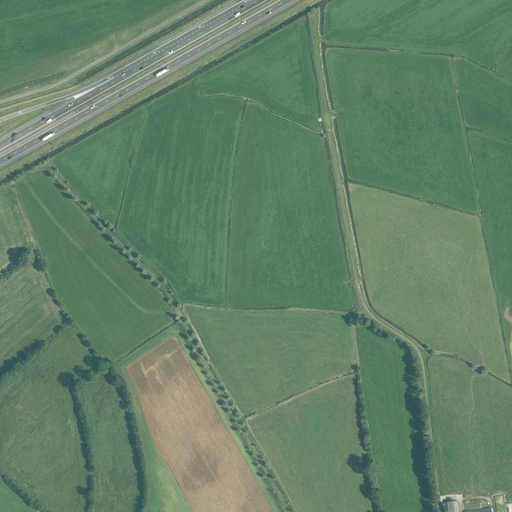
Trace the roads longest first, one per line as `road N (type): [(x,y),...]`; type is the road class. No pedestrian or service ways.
road 1 (track): [(288,511),(170,295),(50,168)]
road 2 (motorway): [(0,161),(287,0)]
road 3 (track): [(422,366),(412,343),(362,301),(327,114)]
road 4 (unclassified): [(0,102),(55,85),(207,0)]
road 5 (motorway): [(259,0),(115,81)]
road 6 (track): [(327,114),(463,90)]
road 7 (motorway): [(115,81),(0,146)]
road 8 (track): [(438,492),(422,366)]
